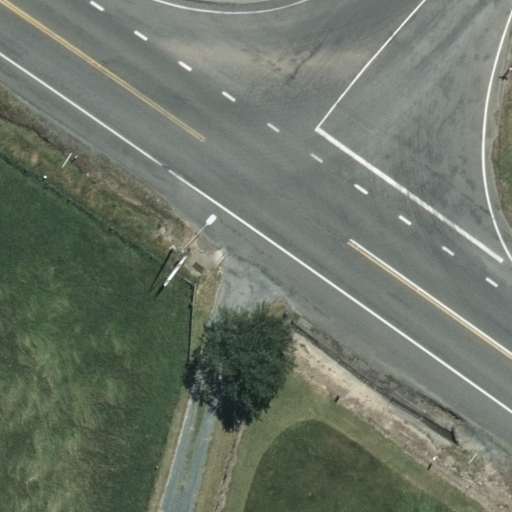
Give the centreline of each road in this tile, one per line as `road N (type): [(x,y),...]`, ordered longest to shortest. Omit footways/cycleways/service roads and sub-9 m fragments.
road 1 (trunk): [(0,0),(274,181)]
road 2 (trunk): [(274,181),(511,354)]
road 3 (tertiary): [(420,0),(274,181)]
